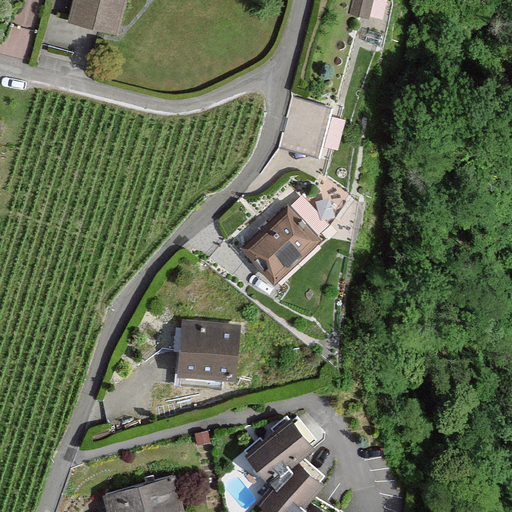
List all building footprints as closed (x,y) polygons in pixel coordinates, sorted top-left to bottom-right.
[(74,0),(70,18),(120,31),(128,0),(74,0)] [(369,0),(350,0),(348,14),(366,18),(369,0)] [(394,0),(379,0),(378,11),(394,12),(394,0)] [(285,204),(241,247),(273,280),(317,238),(285,204)] [(240,324),(183,319),(178,374),(235,379),(240,324)] [(288,414),(245,450),(269,479),(312,443),(288,414)] [(325,480),(299,458),(263,500),(277,511),(298,511),(311,497),(325,480)] [(186,511),(176,473),(107,491),(112,511),(186,511)] [(338,511),(311,497),(301,511),(338,511)]
